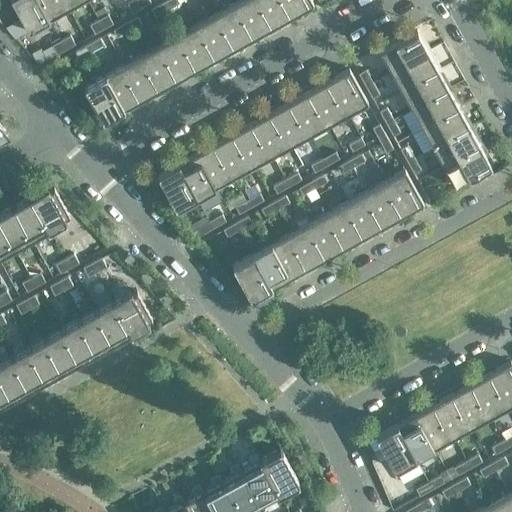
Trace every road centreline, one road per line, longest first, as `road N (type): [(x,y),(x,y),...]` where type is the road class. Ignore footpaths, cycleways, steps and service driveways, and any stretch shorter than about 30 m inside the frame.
road 1 (residential): [(385,0),(99,163)]
road 2 (residential): [(511,192),(245,333)]
road 3 (residential): [(245,333),(99,163)]
road 4 (residential): [(323,418),(511,313)]
road 5 (residential): [(511,108),(447,0)]
